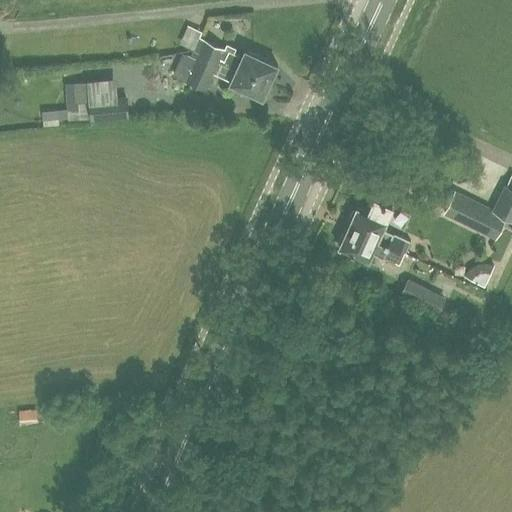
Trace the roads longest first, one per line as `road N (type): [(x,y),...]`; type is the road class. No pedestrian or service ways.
road 1 (primary): [(159,511),(383,7)]
road 2 (unclassified): [(343,0),(0,25)]
